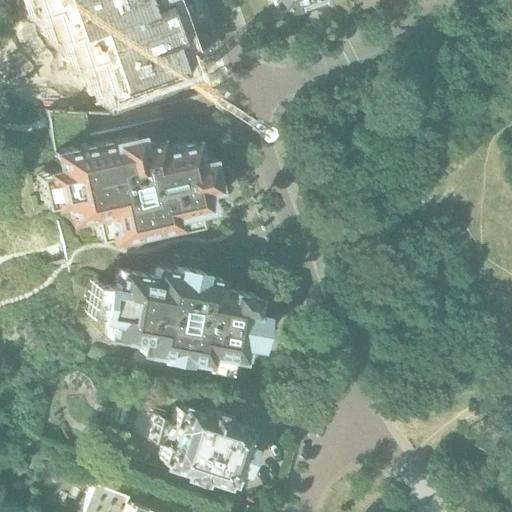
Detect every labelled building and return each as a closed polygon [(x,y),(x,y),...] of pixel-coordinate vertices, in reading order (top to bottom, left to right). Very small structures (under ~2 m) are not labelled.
[(30,0),(35,13),(47,9),(57,38),(68,34),(78,63),(92,101),(109,95),(114,110),(132,111),(135,110),(209,93),(176,0),(30,0)] [(325,4),(323,0),(270,0),(276,15),(295,8),(297,14),(325,4)] [(201,189),(212,186),(205,156),(194,158),(190,140),(156,148),(154,139),(133,144),(132,139),(112,144),(111,138),(53,151),(57,169),(46,171),(53,202),(64,200),(68,218),(102,210),(108,238),(173,223),(171,214),(205,206),(201,189)] [(252,343),(258,312),(247,310),(250,292),(216,286),(218,277),(197,273),(198,269),(174,264),(173,269),(152,265),(151,274),(116,268),(113,286),(102,284),(96,315),(107,317),(103,335),(138,341),(137,350),(160,354),(161,347),(180,350),(179,358),(202,362),(203,353),(238,359),(241,341),(252,343)] [(227,463),(234,442),(239,444),(243,429),(242,429),(239,428),(240,424),(227,420),(218,417),(220,411),(200,405),(198,411),(179,405),(178,407),(172,406),(167,422),(157,418),(150,439),(161,442),(157,454),(156,458),(161,460),(160,463),(175,468),(182,470),(180,474),(199,480),(200,475),(221,482),(223,478),(226,479),(227,480),(232,465),(227,463)] [(157,511),(138,504),(138,505),(124,499),(126,495),(90,480),(76,511),(157,511)] [(156,497),(159,488),(143,482),(140,491),(156,497)]
